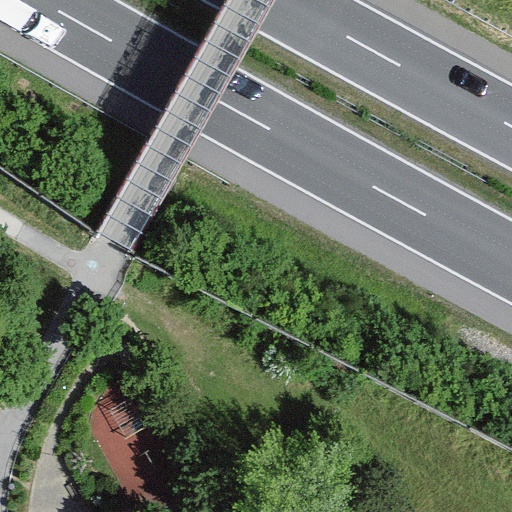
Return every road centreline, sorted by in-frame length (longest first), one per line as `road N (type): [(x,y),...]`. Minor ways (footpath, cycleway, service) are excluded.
road 1 (motorway): [(32,0),(511,265)]
road 2 (motorway): [(511,124),(284,0)]
